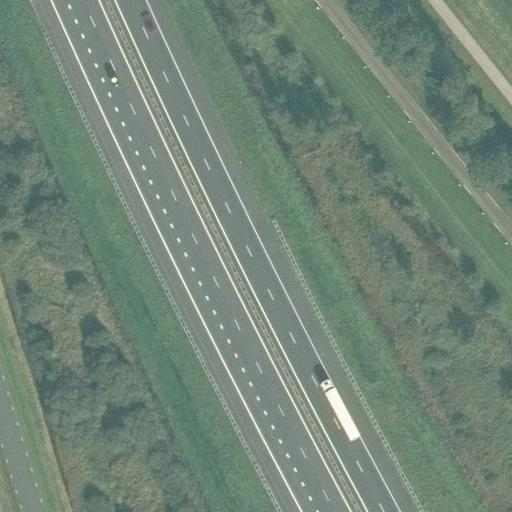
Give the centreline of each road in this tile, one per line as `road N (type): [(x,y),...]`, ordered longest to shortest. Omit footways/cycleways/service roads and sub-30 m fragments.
road 1 (motorway): [(383,511),(267,291),(131,0)]
road 2 (motorway): [(78,0),(330,511)]
road 3 (unclassified): [(511,235),(327,0)]
